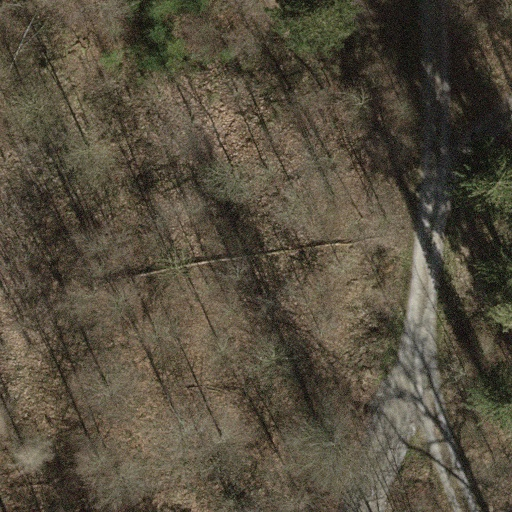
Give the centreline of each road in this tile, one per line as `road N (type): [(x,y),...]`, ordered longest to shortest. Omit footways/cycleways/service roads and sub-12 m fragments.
road 1 (track): [(421,327),(439,199),(430,0)]
road 2 (track): [(365,511),(421,327)]
road 3 (track): [(466,511),(421,327)]
